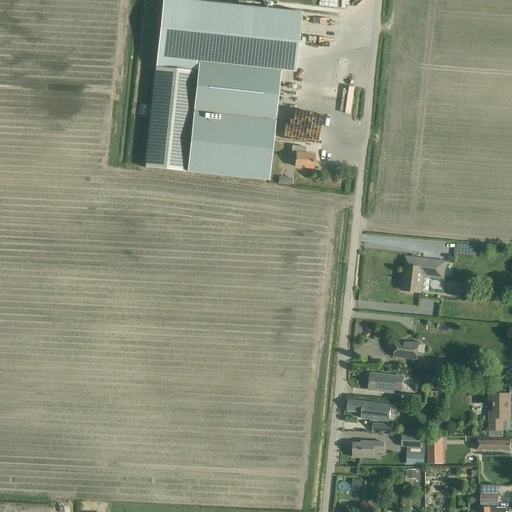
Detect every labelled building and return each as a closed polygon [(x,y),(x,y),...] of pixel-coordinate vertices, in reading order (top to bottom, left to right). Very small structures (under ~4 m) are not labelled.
[(181,0),(162,0),(156,68),(196,72),(197,62),(239,67),(281,71),(295,73),(301,13),(181,0)] [(196,72),(186,172),(269,181),(281,71),(239,67),(197,62),(196,72)] [(146,168),(186,172),(196,72),(156,68),(146,168)] [(295,167),(303,168),(313,169),(314,155),(304,154),(305,148),(291,146),(290,161),(293,161),(293,164),(295,164),(295,167)] [(445,262),(416,259),(406,258),(402,290),(421,293),(423,274),(443,277),(445,262)] [(430,287),(430,295),(441,295),(441,287),(430,287)] [(394,357),(404,358),(417,360),(419,344),(396,341),(394,357)] [(452,364),(437,363),(436,372),(451,374),(452,364)] [(403,378),(381,375),(370,374),(369,390),(379,391),(396,393),(396,389),(402,390),(403,378)] [(510,394),(500,394),(490,394),(490,404),(494,404),(494,411),(489,411),(489,431),(503,431),(503,419),(510,419),(510,394)] [(408,402),(425,403),(425,396),(409,395),(408,402)] [(391,405),(361,401),(349,400),(348,411),(362,412),(362,418),(373,420),(389,422),(391,405)] [(393,424),(373,423),(373,432),(393,432),(393,424)] [(403,435),(402,446),(408,447),(407,453),(415,453),(425,454),(426,436),(423,436),(403,435)] [(427,439),(428,448),(428,464),(443,464),(442,439),(436,439),(427,439)] [(511,439),(508,440),(478,439),(478,451),(511,451),(511,450),(511,439)] [(374,451),(383,451),(384,443),(367,442),(367,444),(354,443),(353,457),(363,458),(374,458),(374,451)] [(415,453),(414,465),(424,466),(425,454),(415,453)] [(408,479),(417,479),(417,470),(409,469),(409,470),(406,470),(406,476),(409,477),(408,479)] [(498,505),(498,494),(499,488),(482,488),(481,505),(498,505)]
